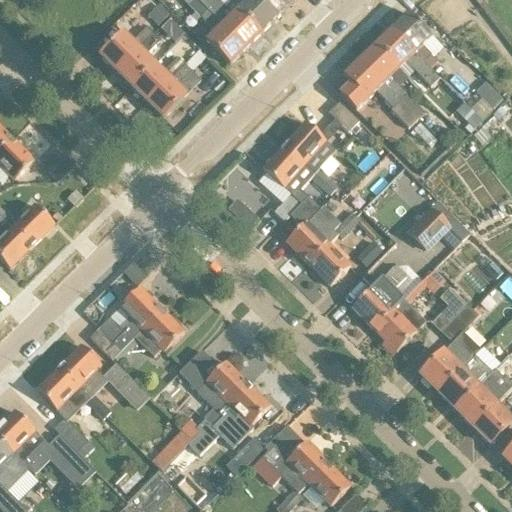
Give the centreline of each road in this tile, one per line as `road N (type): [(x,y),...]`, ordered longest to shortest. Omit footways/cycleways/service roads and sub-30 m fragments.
road 1 (residential): [(467,511),(156,196)]
road 2 (residential): [(362,0),(156,196)]
road 3 (residential): [(156,196),(0,35)]
road 4 (residential): [(0,353),(156,196)]
